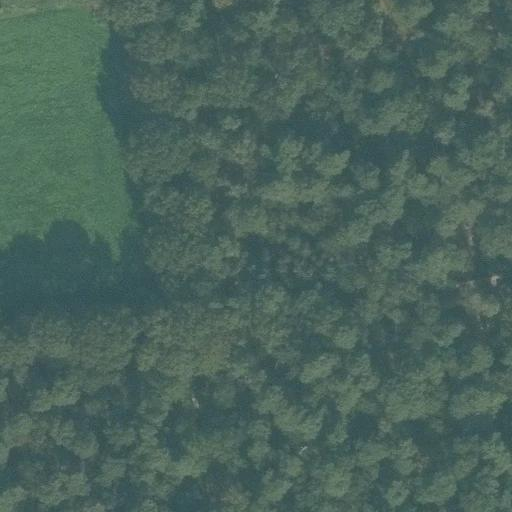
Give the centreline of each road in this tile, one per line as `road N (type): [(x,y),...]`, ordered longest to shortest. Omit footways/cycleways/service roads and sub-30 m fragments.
road 1 (track): [(490,283),(184,334),(0,354)]
road 2 (track): [(377,0),(490,283)]
road 3 (track): [(184,334),(213,511)]
